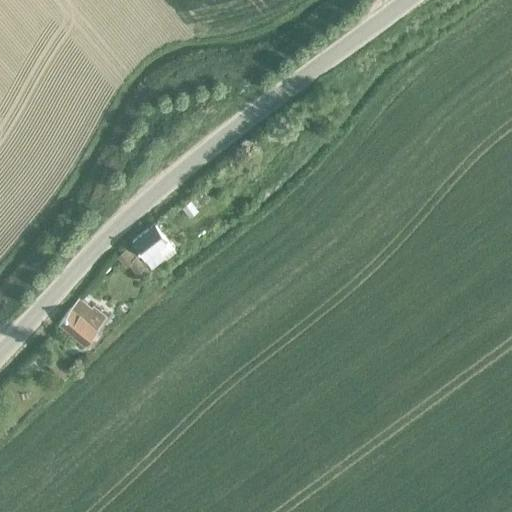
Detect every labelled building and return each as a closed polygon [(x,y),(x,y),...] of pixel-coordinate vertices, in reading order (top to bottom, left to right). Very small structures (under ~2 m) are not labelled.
[(328,119),(336,110),(317,94),(310,104),(328,119)] [(189,201),(182,208),(189,217),(197,211),(189,201)] [(154,223),(131,241),(150,265),(163,255),(173,247),(166,239),(154,223)] [(128,247),(116,257),(125,267),(128,265),(132,262),(130,260),(135,256),(128,247)] [(132,262),(128,265),(135,274),(143,268),(135,258),(135,259),(132,262)] [(84,345),(96,329),(106,316),(96,308),(93,313),(77,300),(58,325),(84,345)] [(45,350),(41,355),(65,378),(70,373),(45,350)]
